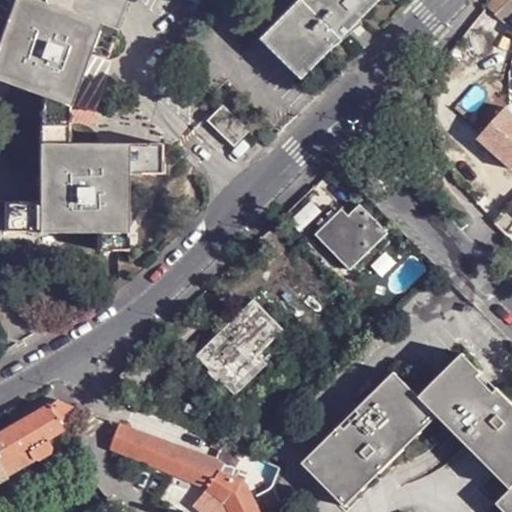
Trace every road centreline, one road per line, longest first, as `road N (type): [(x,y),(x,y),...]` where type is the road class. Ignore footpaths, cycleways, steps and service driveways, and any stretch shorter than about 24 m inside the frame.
road 1 (residential): [(0,400),(155,302),(348,107)]
road 2 (residential): [(348,107),(440,218),(511,288)]
road 3 (residential): [(348,107),(451,0)]
